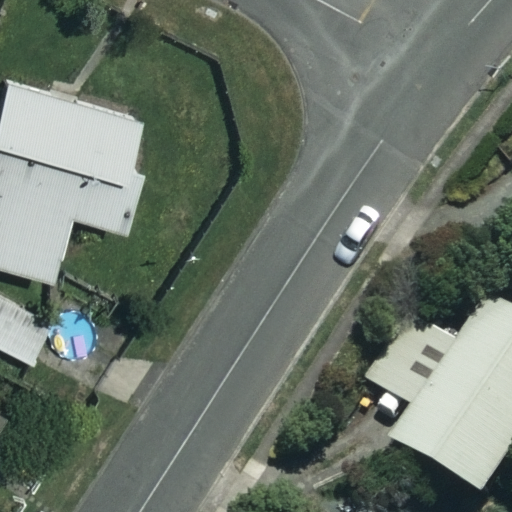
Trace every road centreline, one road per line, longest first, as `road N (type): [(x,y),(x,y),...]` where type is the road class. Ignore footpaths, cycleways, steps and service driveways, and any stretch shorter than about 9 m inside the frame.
road 1 (residential): [(139,511),(433,63)]
road 2 (residential): [(433,63),(319,0)]
